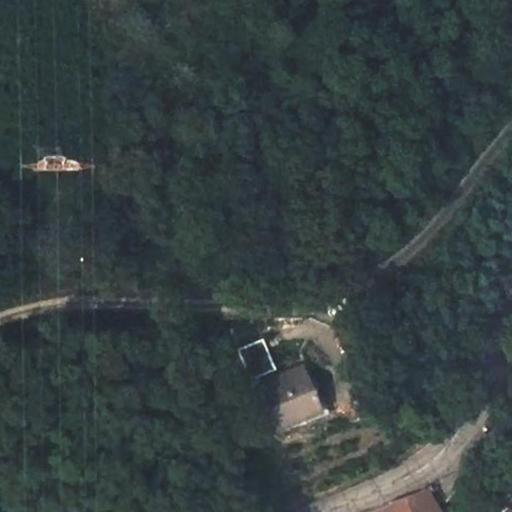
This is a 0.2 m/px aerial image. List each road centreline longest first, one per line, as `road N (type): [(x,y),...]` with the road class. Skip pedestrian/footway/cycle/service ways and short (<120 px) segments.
road 1 (track): [(0,316),(54,291),(131,289),(258,308),(323,298),(404,236),(511,123)]
road 2 (unclassified): [(511,291),(485,379),(432,453),(315,511)]
